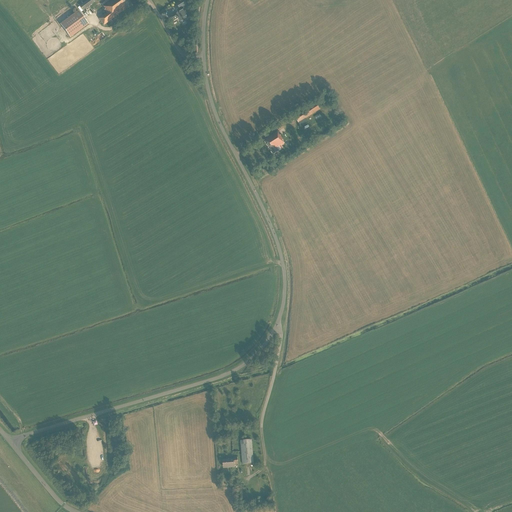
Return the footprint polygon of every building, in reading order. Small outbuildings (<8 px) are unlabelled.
[(82,12),(93,4),(90,0),(88,0),(79,7),(78,6),(76,8),(78,11),(81,10),(82,12)] [(126,9),(131,5),(127,0),(106,0),(101,4),(105,10),(104,10),(106,14),(99,19),(103,26),(126,9)] [(176,15),(175,13),(172,14),(173,16),(169,18),(172,23),(178,19),(180,22),(182,21),(188,18),(183,9),(182,8),(186,6),(184,2),(177,6),(179,10),(180,9),(180,11),(177,13),(178,14),(176,15)] [(88,25),(78,11),(60,25),(69,38),(88,25)] [(96,36),(94,33),(88,38),(94,45),(104,37),(102,35),(98,38),(96,36)] [(305,119),(319,110),(316,105),(295,118),(301,127),(307,123),(305,119)] [(279,148),(284,145),(282,141),(283,141),(277,132),(264,141),(273,155),(281,150),(279,148)] [(243,464),(253,463),(251,440),(241,441),(243,464)] [(234,465),(237,464),(236,457),(234,457),(234,460),(223,460),(223,468),(235,467),(234,465)]
